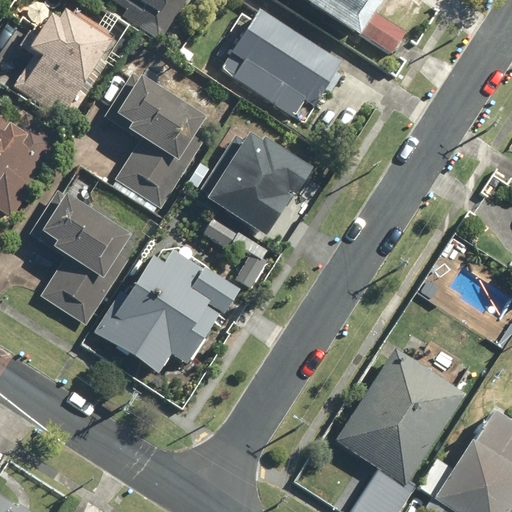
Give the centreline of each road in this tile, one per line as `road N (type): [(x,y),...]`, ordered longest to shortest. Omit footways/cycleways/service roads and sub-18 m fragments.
road 1 (residential): [(204,498),(511,18)]
road 2 (residential): [(204,498),(0,371)]
